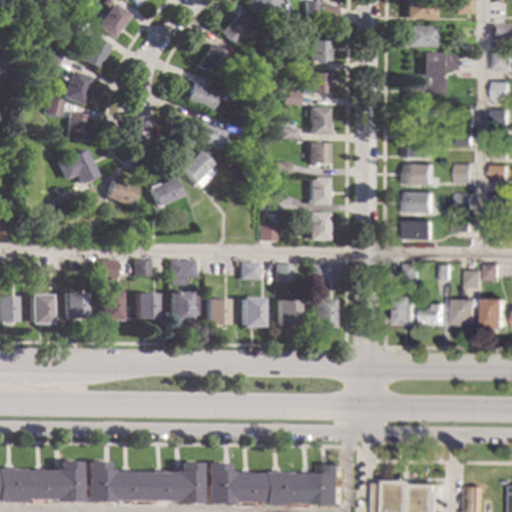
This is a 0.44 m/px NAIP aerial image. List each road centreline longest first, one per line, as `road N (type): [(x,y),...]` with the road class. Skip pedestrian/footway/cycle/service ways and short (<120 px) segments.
road 1 (primary): [(0,404),(511,412)]
road 2 (residential): [(0,428),(511,434)]
road 3 (primary): [(511,368),(0,362)]
road 4 (residential): [(365,433),(367,0)]
road 5 (residential): [(195,0),(158,37),(138,78),(139,130)]
